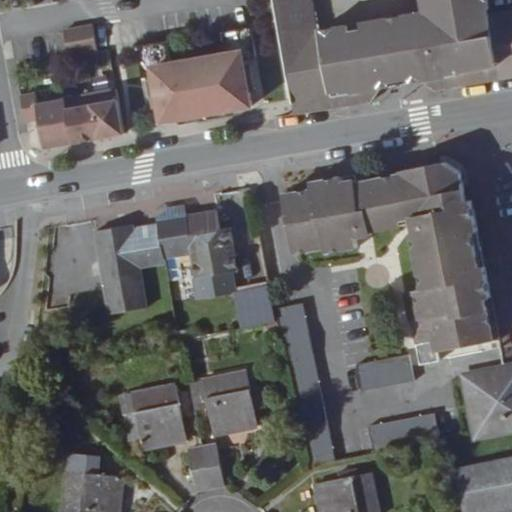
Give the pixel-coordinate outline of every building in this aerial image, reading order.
[(275,0),(293,105),(372,92),(376,83),(374,74),(380,66),(373,27),(321,35),(314,0),(275,0)] [(511,11),(488,15),(480,16),(479,10),(487,9),(485,0),(426,0),(430,19),(419,21),(427,61),(432,64),(434,75),(443,81),(511,68),(511,11)] [(485,0),(487,9),(494,8),(493,0),(485,0)] [(511,68),(443,81),(434,75),(432,64),(427,61),(419,21),(377,27),(373,27),(380,66),(374,74),(376,83),(372,92),(293,105),(295,116),(389,99),(511,76),(511,68)] [(94,54),(90,27),(75,29),(80,56),(94,54)] [(80,56),(75,29),(61,31),(64,58),(80,56)] [(247,108),(239,58),(251,56),(248,29),(218,33),(222,56),(166,65),(162,42),(133,46),(138,74),(151,73),(158,123),(179,119),(233,111),(247,108)] [(120,135),(112,90),(87,95),(95,139),(108,137),(120,135)] [(69,144),(62,99),(60,99),(60,101),(33,105),(31,93),(17,96),(22,122),(35,120),(40,149),(56,146),(69,144)] [(95,139),(87,95),(62,99),(69,144),(84,141),(95,139)] [(474,193),(471,173),(450,155),(436,157),(438,167),(447,165),(461,178),(463,195),(474,193)] [(360,237),(356,208),(364,206),(368,232),(398,228),(397,223),(408,221),(409,229),(431,225),(432,232),(410,236),(408,237),(416,292),(410,293),(414,322),(406,323),(412,367),(434,363),(433,356),(493,345),(470,205),(465,206),(463,195),(461,178),(447,165),(438,167),(401,173),(402,176),(357,183),(356,180),(344,182),(344,178),(314,183),(314,188),(287,193),(296,252),(324,247),(324,252),(356,247),(355,238),(360,237)] [(189,214),(186,202),(157,207),(159,218),(189,214)] [(368,232),(364,206),(356,208),(360,237),(369,236),(368,232)] [(164,254),(191,250),(191,251),(194,251),(191,232),(220,228),(218,209),(189,214),(159,218),(159,224),(135,228),(134,223),(96,229),(98,244),(110,243),(113,260),(102,262),(110,310),(146,305),(139,263),(165,259),(164,254)] [(231,267),(227,243),(233,242),(230,224),(222,225),(222,227),(220,228),(191,232),(194,251),(191,251),(199,295),(234,289),(231,267)] [(432,232),(431,225),(409,229),(410,236),(432,232)] [(237,267),(233,242),(227,243),(231,267),(237,267)] [(113,260),(110,243),(98,244),(102,262),(113,260)] [(238,295),(242,331),(274,327),(270,292),(238,295)] [(334,461),(303,303),(275,308),(306,465),(334,461)] [(405,384),(401,357),(350,366),(353,393),(405,384)] [(200,376),(212,431),(256,422),(244,367),(200,376)] [(511,372),(456,383),(468,442),(511,433),(511,372)] [(130,392),(141,447),(184,437),(172,383),(130,392)] [(439,444),(434,417),(370,427),(374,454),(439,444)] [(223,481),(215,441),(202,444),(210,483),(223,481)] [(210,483),(202,444),(187,448),(195,487),(210,483)] [(509,511),(509,510),(511,509),(511,464),(450,476),(455,511),(509,511)] [(66,471),(61,511),(117,511),(122,478),(66,471)] [(319,484),(324,511),(381,511),(374,474),(319,484)]
